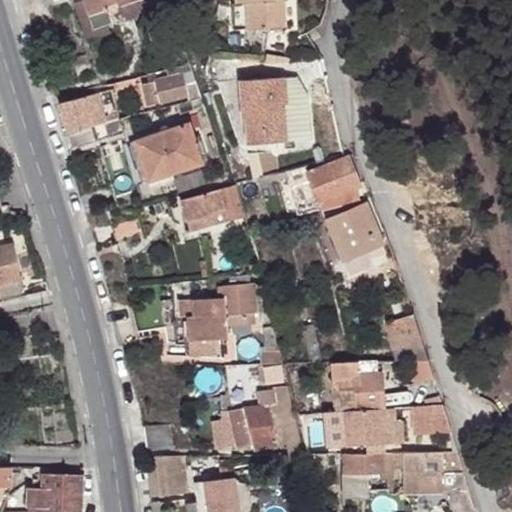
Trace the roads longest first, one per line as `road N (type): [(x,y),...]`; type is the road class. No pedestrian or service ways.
road 1 (unclassified): [(492,511),(336,36),(343,0)]
road 2 (secondary): [(119,511),(104,407),(0,47)]
